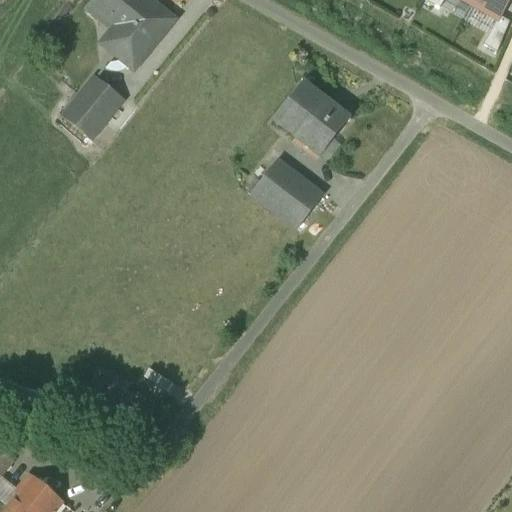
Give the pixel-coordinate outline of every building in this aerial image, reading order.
[(173,22),(145,0),(95,0),(91,6),(93,7),(97,3),(110,13),(108,15),(120,25),(103,45),(134,69),(173,22)] [(455,0),(498,24),(511,0),(455,0)] [(95,79),(63,119),(91,141),(123,102),(95,79)] [(348,121),(303,86),(275,121),(294,136),(297,133),(322,153),(320,156),(321,157),(348,121)] [(322,198),(277,163),(252,197),(297,231),(322,198)] [(0,477),(12,462),(0,452),(0,477)] [(29,477),(15,494),(18,496),(4,511),(54,511),(62,503),(29,477)]
